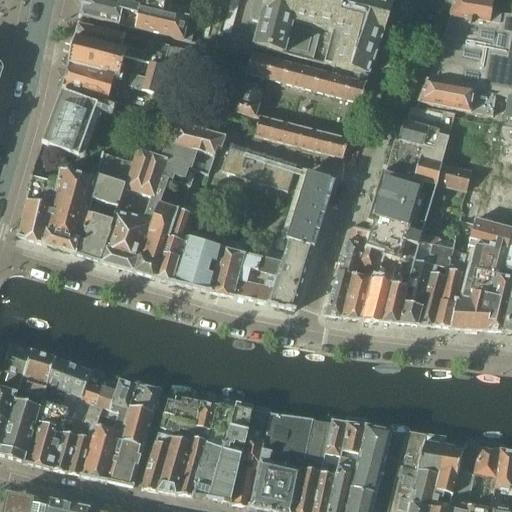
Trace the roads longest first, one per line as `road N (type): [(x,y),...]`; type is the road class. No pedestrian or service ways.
road 1 (residential): [(305,334),(419,0)]
road 2 (residential): [(0,255),(140,298),(305,334)]
road 3 (residential): [(305,334),(511,360)]
road 4 (residential): [(173,511),(0,473)]
road 5 (tertiary): [(0,181),(33,48)]
